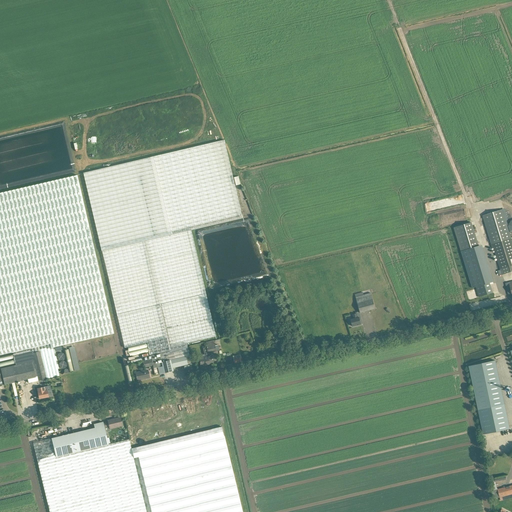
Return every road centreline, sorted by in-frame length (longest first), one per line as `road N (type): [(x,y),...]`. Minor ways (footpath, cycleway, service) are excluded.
road 1 (unclassified): [(0,430),(511,311)]
road 2 (track): [(485,241),(401,29)]
